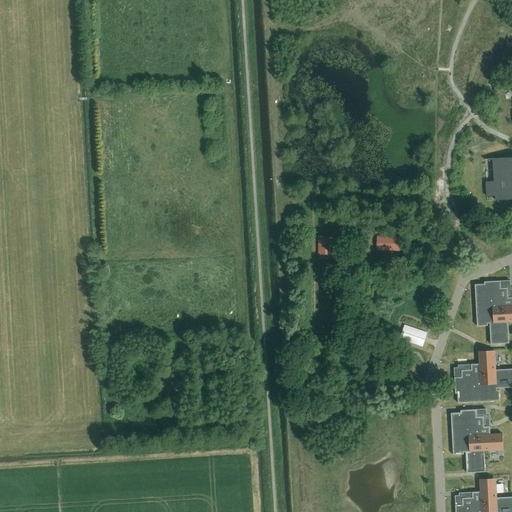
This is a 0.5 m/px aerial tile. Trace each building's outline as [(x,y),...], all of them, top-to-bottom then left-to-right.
[(494,181),(486,182),(487,197),(496,196),(496,201),(506,200),(506,197),(511,196),(511,157),(493,159),(494,181)] [(320,236),(320,258),(332,258),(332,236),(320,236)] [(377,236),(377,248),(399,248),(399,236),(377,236)] [(511,297),(508,298),(508,290),(511,290),(510,281),(490,282),(490,284),(489,284),(485,284),(475,285),(477,326),(488,326),(488,324),(490,324),(491,344),(509,343),(508,323),(511,322),(511,297)] [(428,332),(405,324),(399,339),(423,347),(425,339),(426,337),(428,332)] [(511,369),(496,370),(496,365),(496,356),(495,351),(490,351),(479,352),(479,364),(471,364),(472,370),(464,370),(464,367),(454,368),(455,388),(458,388),(458,390),(458,394),(458,403),(500,401),(499,391),(497,391),(497,388),(511,387),(511,369)] [(503,445),(503,434),(490,434),(490,427),(490,426),(485,427),(484,424),(484,419),(487,419),(487,409),(466,410),(466,412),(451,413),(453,455),(464,454),(464,452),(466,452),(467,473),(478,472),(485,472),(485,462),(484,451),(499,450),(504,450),(503,445)] [(511,511),(511,497),(497,498),(497,489),(496,483),(496,479),(491,479),(480,480),(480,492),(472,492),(472,498),(465,498),(465,495),(455,496),(455,511),(511,511)]
